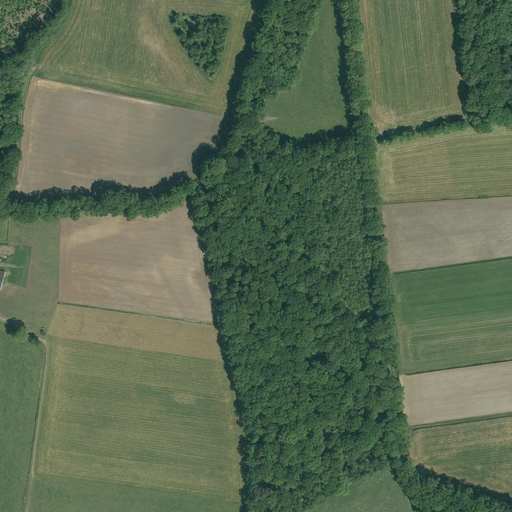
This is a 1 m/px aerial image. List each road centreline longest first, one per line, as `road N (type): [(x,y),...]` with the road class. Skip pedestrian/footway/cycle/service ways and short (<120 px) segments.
road 1 (track): [(368,141),(220,175),(157,204),(0,207)]
road 2 (track): [(428,511),(401,456),(368,141)]
road 3 (track): [(368,141),(352,0)]
